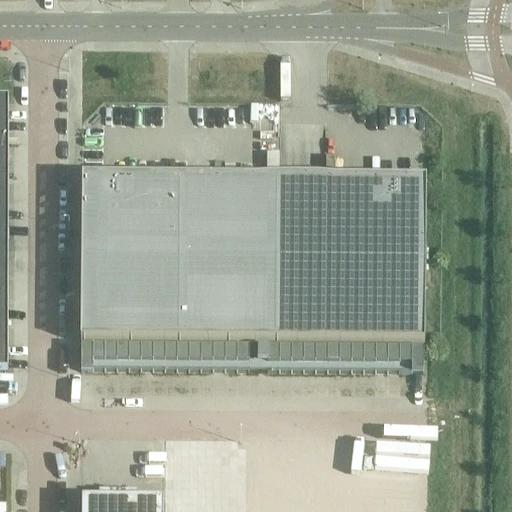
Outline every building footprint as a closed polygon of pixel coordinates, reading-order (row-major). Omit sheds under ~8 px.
[(0,132),(9,132),(9,105),(0,105),(0,132)] [(0,156),(9,156),(9,132),(0,132),(0,156)] [(0,180),(9,181),(9,156),(0,156),(0,180)] [(0,204),(9,205),(9,181),(0,180),(0,204)] [(180,346),(181,182),(165,182),(165,183),(149,183),(149,181),(117,181),(116,187),(104,187),(105,181),(82,181),(81,345),(180,346)] [(277,347),(279,183),(253,182),(253,188),(241,188),(241,182),(213,182),(213,184),(198,184),(198,182),(181,182),(180,346),(277,347)] [(344,183),(326,183),(279,183),(277,347),(425,348),(427,184),(405,184),(405,190),(393,189),(393,183),(360,183),(360,185),(344,185),(344,183)] [(0,228),(9,229),(9,205),(0,204),(0,228)] [(0,253),(9,253),(9,229),(0,228),(0,253)] [(0,277),(9,277),(9,253),(0,253),(0,277)] [(0,301),(8,301),(9,277),(0,277),(0,301)] [(0,325),(8,326),(8,301),(0,301),(0,325)] [(0,349),(8,350),(8,326),(0,325),(0,349)] [(0,377),(8,377),(8,350),(0,349),(0,377)] [(249,375),(250,351),(238,351),(226,351),(214,351),(202,351),(190,350),(178,350),(166,350),(154,350),(142,350),(130,350),(118,350),(106,350),(94,350),(82,350),(81,373),(93,374),(105,374),(117,374),(129,374),(141,374),(153,374),(165,374),(177,374),(189,374),(201,375),(213,375),(225,375),(237,375),(249,375)] [(424,376),(423,352),(411,352),(399,352),(387,352),(375,352),(364,352),(352,352),(340,352),(328,352),(316,351),(304,351),(292,351),(280,351),(268,351),(259,351),(259,364),(268,364),(268,375),(280,375),(292,375),(304,375),(316,375),(328,376),(340,376),(352,376),(364,376),(376,376),(388,376),(400,376),(412,376),(424,376)] [(163,511),(164,503),(138,503),(138,505),(122,505),(122,503),(118,503),(118,505),(102,504),(102,503),(82,503),(81,511),(163,511)]
